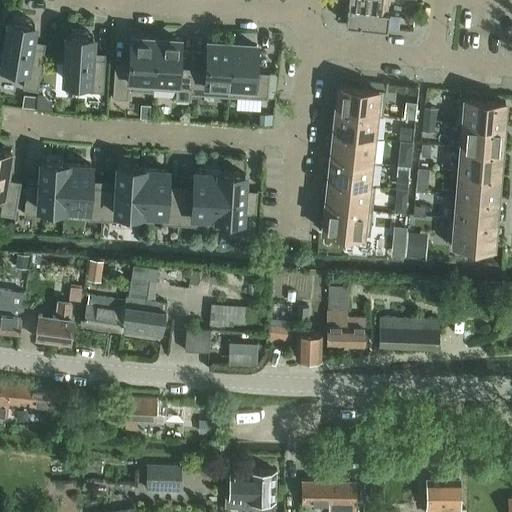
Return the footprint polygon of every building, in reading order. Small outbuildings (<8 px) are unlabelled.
[(387,10),(388,0),(347,0),(347,8),(389,12),(389,11),(387,10)] [(387,28),(389,12),(347,8),(345,24),(387,28)] [(406,14),(405,22),(414,23),(414,15),(406,14)] [(31,24),(32,20),(13,17),(12,21),(9,20),(0,74),(25,78),(23,88),(38,90),(45,48),(44,48),(31,46),(35,24),(31,24)] [(90,36),(90,32),(71,31),(71,35),(67,34),(64,79),(89,81),(89,91),(104,92),(106,59),(105,59),(92,58),(93,36),(90,36)] [(153,91),(156,37),(131,35),(129,64),(115,63),(113,98),(129,99),(129,90),(153,91)] [(158,39),(158,37),(156,37),(153,91),(154,91),(154,88),(176,89),(176,99),(190,100),(193,68),(179,67),(180,47),(181,47),(181,41),(158,39)] [(229,96),(233,41),(208,40),(206,68),(193,68),(190,100),(191,100),(192,94),(229,96)] [(235,44),(235,42),(233,41),(229,96),(268,98),(270,72),(256,72),(257,52),(258,45),(235,44)] [(336,109),(383,114),(386,90),(345,85),(339,84),(336,109)] [(25,94),(23,106),(35,107),(37,95),(25,94)] [(463,122),(503,125),(505,104),(505,100),(502,100),(465,97),(458,97),(455,121),(463,122)] [(141,104),(141,117),(150,118),(151,105),(141,104)] [(425,107),(424,118),(436,119),(437,108),(425,107)] [(383,115),(383,114),(336,109),(334,133),(374,137),(376,114),(383,115)] [(260,112),(260,123),(272,123),(273,112),(260,112)] [(424,119),(422,130),(435,131),(436,119),(424,118),(424,119)] [(501,149),(503,125),(463,122),(461,146),(501,149)] [(401,126),(400,139),(411,140),(412,127),(401,126)] [(371,162),(374,137),(334,133),(331,157),(371,162)] [(423,143),(422,156),(431,157),(432,144),(423,143)] [(499,173),(501,149),(461,146),(459,170),(499,173)] [(7,179),(12,150),(0,148),(0,204),(1,204),(0,208),(0,214),(15,217),(22,181),(7,179)] [(399,158),(398,164),(411,165),(412,154),(406,153),(400,153),(399,158)] [(369,185),(371,162),(331,157),(328,181),(375,187),(375,185),(369,185)] [(64,207),(67,162),(42,161),(40,183),(27,182),(24,214),(39,215),(40,206),(64,207)] [(102,219),(104,187),(90,186),(92,165),(68,163),(68,162),(67,162),(64,207),(88,209),(88,218),(102,219)] [(140,222),(143,167),(118,165),(117,188),(104,187),(102,219),(140,222)] [(178,224),(180,191),(167,191),(168,170),(144,168),(144,167),(143,167),(140,222),(141,222),(141,212),(165,213),(164,223),(178,224)] [(418,167),(416,190),(428,191),(430,168),(421,167),(418,167)] [(497,198),(499,173),(459,170),(457,194),(497,198)] [(180,191),(178,224),(193,225),(193,215),(217,217),(216,226),(217,226),(220,172),(219,172),(219,173),(195,171),(194,192),(180,191)] [(220,172),(217,226),(240,228),(240,237),(255,238),(258,196),(257,196),(244,195),(245,173),(220,172)] [(373,211),(375,187),(328,181),(326,206),(373,211)] [(495,222),(497,198),(457,194),(455,217),(448,216),(448,218),(495,222)] [(414,214),(425,215),(426,205),(415,204),(414,214)] [(370,235),(373,211),(326,206),(323,227),(323,230),(326,231),(326,230),(370,235)] [(493,247),(495,222),(448,218),(446,242),(486,246),(493,247)] [(394,243),(406,244),(407,231),(395,230),(394,243)] [(408,232),(406,255),(426,258),(428,234),(408,232)] [(18,253),(16,267),(28,269),(30,255),(18,253)] [(90,258),(88,279),(101,281),(104,260),(90,258)] [(128,296),(124,331),(162,337),(167,302),(158,300),(156,300),(160,268),(134,264),(133,276),(131,276),(128,296)] [(191,270),(189,283),(198,284),(200,271),(191,270)] [(81,301),(83,287),(82,287),(82,284),(71,283),(69,299),(81,301)] [(19,336),(20,332),(25,298),(24,298),(25,292),(1,289),(0,287),(0,332),(18,336),(19,336)] [(124,331),(128,296),(126,295),(125,299),(89,294),(87,302),(84,325),(124,331)] [(71,316),(73,302),(58,300),(56,314),(39,312),(36,338),(70,342),(73,316),(71,316)] [(308,322),(310,306),(297,305),(296,321),(308,322)] [(328,325),(327,346),(364,347),(365,324),(365,316),(356,316),(348,315),(348,309),(328,309),(328,324),(328,325)] [(436,349),(437,318),(382,317),(382,348),(436,349)] [(270,324),(267,342),(290,345),(293,327),(270,324)] [(209,352),(211,328),(186,327),(185,351),(209,352)] [(320,359),(321,347),(321,333),(297,332),(296,359),(320,359)] [(0,414),(7,415),(8,401),(21,402),(21,397),(30,398),(29,403),(61,407),(63,388),(23,383),(0,380),(0,414)] [(155,420),(156,407),(157,399),(127,397),(125,418),(155,420)] [(110,417),(110,414),(103,414),(103,416),(102,416),(102,419),(98,418),(97,421),(89,420),(88,430),(111,431),(112,417),(110,417)] [(200,419),(199,432),(207,432),(211,432),(211,420),(211,419),(200,419)] [(180,489),(180,465),(148,464),(147,488),(180,489)] [(276,470),(248,469),(248,470),(231,470),(230,479),(226,479),(225,507),(258,508),(258,499),(275,500),(276,470)] [(465,511),(466,509),(460,509),(459,478),(427,479),(426,511),(465,511)] [(356,480),(302,479),(301,501),(329,502),(328,511),(361,511),(362,511),(356,510),(356,502),(356,480)]
